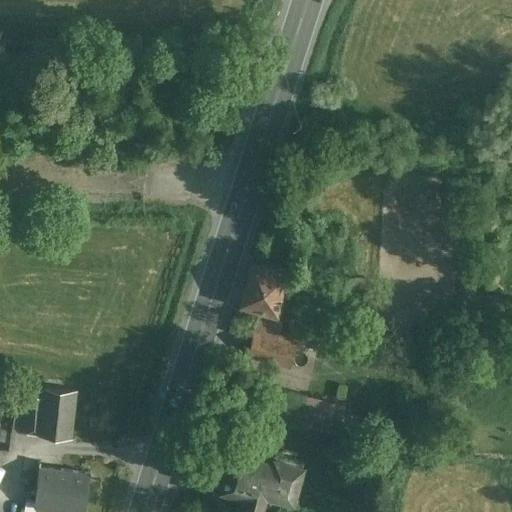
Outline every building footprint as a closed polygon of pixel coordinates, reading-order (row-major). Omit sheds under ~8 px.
[(0,112),(26,113),(25,58),(0,58),(0,112)] [(511,161),(511,155),(484,153),(470,298),(499,301),(511,161)] [(286,271),(253,261),(240,303),(273,314),(280,292),(286,271)] [(35,386),(33,425),(80,428),(82,380),(52,377),(51,385),(35,386)] [(306,410),(303,424),(334,432),(342,402),(301,391),(296,408),(306,410)] [(274,458),(234,446),(222,484),(266,498),(269,491),(294,499),(306,462),(276,453),(274,458)] [(86,472),(35,466),(31,505),(83,510),(86,472)]
